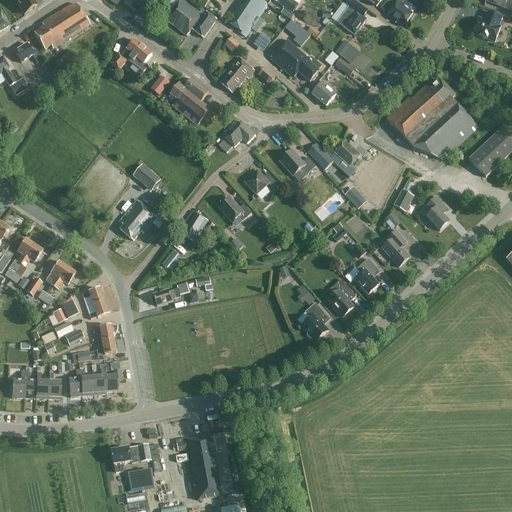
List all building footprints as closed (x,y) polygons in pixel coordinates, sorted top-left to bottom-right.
[(31,0),(14,0),(13,1),(25,16),(37,7),(32,0),(31,0)] [(204,39),(217,20),(203,11),(200,14),(182,0),(181,0),(166,21),(188,37),(193,30),(204,39)] [(267,5),(259,0),(249,0),(246,7),(243,5),(231,24),(241,31),(240,34),(245,37),(267,5)] [(282,0),(280,4),(293,13),(298,5),(290,0),(282,0)] [(511,0),(486,0),(486,2),(511,11),(511,0)] [(368,12),(354,1),(349,8),(346,12),(338,23),(355,36),(367,21),(363,18),(368,12)] [(424,7),(436,16),(440,11),(428,1),(424,7)] [(413,14),(398,3),(388,16),(404,27),(413,14)] [(90,25),(76,5),(67,8),(42,25),(44,28),(34,34),(45,51),(51,46),(53,49),(90,25)] [(150,11),(144,6),(136,17),(142,22),(150,11)] [(282,14),(292,21),(295,17),(284,10),(282,14)] [(278,25),(283,30),(290,21),(278,11),(274,16),(281,22),(278,25)] [(0,33),(10,27),(0,13),(0,33)] [(473,34),(495,43),(501,28),(499,27),(502,18),(489,13),(486,22),(479,19),(473,34)] [(302,47),(312,35),(294,19),(287,28),(298,37),(295,41),(302,47)] [(320,34),(316,31),(312,36),(316,39),(320,34)] [(240,45),(232,38),(225,46),(233,53),(240,45)] [(299,73),(310,83),(320,72),(310,63),(312,61),(287,40),(271,60),(294,79),(299,73)] [(153,55),(136,41),(122,56),(120,54),(111,65),(119,72),(128,61),(144,74),(149,68),(145,65),(153,55)] [(321,44),(332,52),(334,49),(323,41),(321,44)] [(33,54),(27,44),(14,53),(21,64),(33,57),(37,64),(43,60),(37,51),(33,54)] [(360,56),(349,47),(345,52),(340,48),(336,53),(352,65),(360,56)] [(15,82),(8,71),(10,70),(3,58),(0,59),(0,75),(2,75),(10,88),(16,84),(15,82)] [(255,72),(239,58),(233,66),(235,68),(221,84),(233,94),(239,87),(239,88),(247,78),(249,80),(255,72)] [(355,71),(341,60),(336,67),(350,78),(355,71)] [(258,76),(269,85),(276,78),(265,68),(258,76)] [(151,90),(160,97),(170,84),(161,77),(151,90)] [(16,84),(10,88),(16,97),(28,89),(22,80),(16,84)] [(209,93),(192,80),(186,88),(180,83),(171,95),(177,100),(172,106),(198,127),(203,120),(207,123),(215,113),(202,103),(209,93)] [(456,96),(441,81),(431,90),(428,86),(412,100),(410,98),(387,120),(414,149),(444,161),(479,128),(452,100),(456,96)] [(313,95),(327,107),(337,96),(322,84),(313,95)] [(256,137),(242,123),(219,146),(227,154),(233,148),(235,149),(243,141),(248,145),(256,137)] [(511,154),(511,132),(506,127),(470,161),(486,179),(511,154)] [(335,154),(350,167),(360,157),(346,143),(335,154)] [(309,158),(303,163),(293,151),(280,162),(294,177),(304,168),(309,174),(317,167),(309,158)] [(328,151),(316,162),(325,172),(327,170),(337,161),(328,151)] [(133,178),(152,193),(162,181),(143,166),(133,178)] [(264,178),(258,172),(246,183),(257,196),(270,185),(273,188),(278,184),(268,174),(264,178)] [(360,209),(366,203),(354,189),(347,195),(360,209)] [(415,198),(403,191),(394,207),(406,214),(415,198)] [(244,205),(239,210),(229,198),(219,207),(234,223),(239,218),(243,223),(252,215),(244,205)] [(427,218),(440,232),(450,223),(441,213),(446,209),(437,198),(428,207),(433,212),(427,218)] [(158,219),(138,202),(120,223),(124,227),(121,231),(134,242),(141,233),(144,234),(147,230),(148,231),(158,219)] [(208,221),(197,214),(182,236),(195,243),(208,221)] [(387,219),(396,229),(402,224),(392,214),(387,219)] [(0,243),(10,229),(1,223),(0,225),(0,243)] [(215,226),(210,223),(205,231),(211,234),(215,226)] [(310,224),(305,228),(310,233),(315,229),(310,224)] [(337,234),(333,239),(338,244),(348,234),(340,225),(333,230),(337,234)] [(383,250),(400,268),(411,258),(402,249),(408,244),(397,232),(391,237),(394,240),(383,250)] [(299,242),(295,238),(291,241),(295,246),(299,242)] [(15,274),(21,266),(34,245),(26,240),(17,252),(22,255),(17,263),(15,261),(5,276),(11,280),(15,274)] [(245,247),(239,240),(234,245),(240,252),(245,247)] [(280,247),(275,241),(270,245),(275,251),(280,247)] [(35,264),(43,251),(34,245),(21,266),(25,269),(30,261),(35,264)] [(359,246),(352,251),(360,260),(367,254),(359,246)] [(174,250),(164,265),(170,269),(180,254),(174,250)] [(0,274),(1,275),(7,267),(10,261),(3,257),(0,261),(0,274)] [(355,280),(369,296),(380,286),(371,276),(378,270),(369,260),(357,270),(361,275),(355,280)] [(54,288),(68,268),(59,262),(50,275),(51,275),(45,282),(54,288)] [(68,286),(76,274),(68,268),(54,288),(58,291),(63,283),(68,286)] [(291,278),(287,268),(280,270),(283,280),(291,278)] [(17,284),(21,278),(15,274),(11,280),(17,284)] [(31,282),(26,278),(20,287),(25,290),(31,282)] [(205,287),(206,292),(212,291),(210,279),(196,281),(197,288),(205,287)] [(42,284),(35,280),(26,293),(33,298),(42,284)] [(353,294),(341,281),(333,288),(337,293),(328,301),(334,307),(333,308),(338,314),(339,313),(344,318),(355,308),(347,300),(353,294)] [(177,286),(179,290),(180,296),(190,293),(187,283),(177,286)] [(316,301),(303,287),(297,292),(309,307),(316,301)] [(93,306),(104,302),(99,289),(88,293),(89,294),(82,296),(84,300),(90,298),(93,306)] [(180,296),(179,290),(170,293),(170,291),(154,296),(158,307),(173,302),(173,301),(181,298),(180,296)] [(44,303),(48,296),(42,292),(38,299),(40,300),(36,305),(40,308),(44,303)] [(48,296),(44,303),(50,307),(55,300),(48,296)] [(63,310),(74,304),(71,298),(61,307),(63,309),(63,310)] [(98,319),(108,315),(104,302),(93,306),(96,314),(89,316),(91,321),(97,318),(98,319)] [(325,314),(316,304),(305,313),(311,319),(303,326),(309,334),(308,335),(308,336),(310,339),(312,340),(313,338),(317,342),(329,332),(319,320),(325,314)] [(68,320),(63,310),(63,309),(53,314),(54,316),(58,325),(68,320)] [(54,330),(59,339),(74,332),(69,323),(54,330)] [(102,342),(113,340),(111,326),(100,328),(100,329),(93,330),(94,335),(101,334),(102,342)] [(84,339),(80,331),(65,338),(69,346),(84,339)] [(44,347),(56,341),(52,333),(40,339),(44,347)] [(105,356),(116,354),(113,340),(102,342),(104,350),(97,351),(97,356),(104,355),(105,356)] [(45,349),(49,356),(56,352),(52,345),(45,349)] [(32,352),(34,363),(41,362),(39,351),(32,352)] [(91,362),(89,353),(72,356),(73,363),(78,362),(78,364),(91,362)] [(105,378),(105,377),(105,369),(100,369),(101,378),(93,379),(94,397),(107,396),(106,393),(105,378)] [(94,397),(93,379),(85,379),(84,370),(80,371),(82,398),(94,397)] [(70,399),(82,398),(80,371),(76,371),(77,380),(69,380),(70,399)] [(106,393),(118,392),(118,383),(122,382),(121,371),(114,372),(114,377),(105,377),(105,378),(106,393)] [(24,400),(26,373),(21,373),(21,381),(13,381),(12,399),(24,400)] [(30,382),(30,373),(26,373),(24,400),(36,400),(37,382),(30,382)] [(49,383),(41,382),(41,374),(37,373),(37,382),(36,400),(48,401),(49,383)] [(61,401),(61,383),(53,383),(53,374),(49,374),(49,383),(48,401),(61,401)] [(224,497),(213,437),(188,442),(188,443),(177,445),(178,452),(189,450),(199,501),(224,497)] [(132,465),(152,461),(149,446),(112,452),(116,474),(125,473),(123,465),(132,463),(132,465)] [(147,485),(155,483),(153,471),(145,473),(147,485)] [(126,481),(128,491),(147,489),(146,479),(126,481)]
